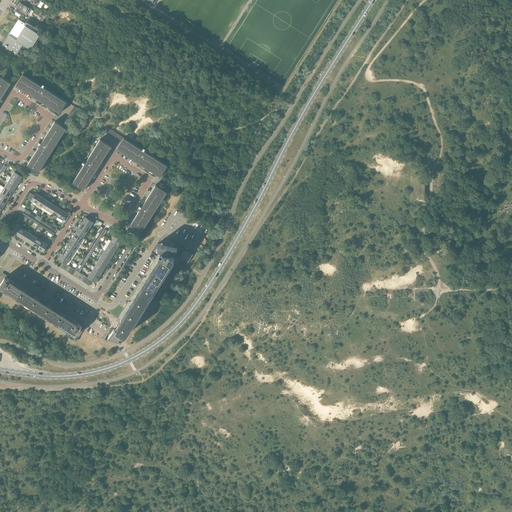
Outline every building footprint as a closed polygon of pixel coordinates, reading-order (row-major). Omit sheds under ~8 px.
[(20,9),(18,12),(25,17),(27,14),(28,15),(32,9),(25,5),(20,2),(18,5),(18,6),(17,8),(20,9)] [(40,30),(26,22),(25,23),(18,19),(10,33),(4,41),(1,47),(13,55),(12,57),(16,60),(24,46),(30,50),(40,34),(38,33),(40,30)] [(23,74),(16,84),(16,85),(16,86),(17,84),(38,98),(38,99),(39,98),(60,112),(59,113),(60,113),(67,102),(67,101),(66,103),(56,96),(45,89),(45,88),(42,86),(41,87),(23,75),(23,74)] [(0,97),(1,96),(10,82),(11,83),(0,75),(1,76),(0,77),(0,97)] [(65,128),(67,129),(67,128),(62,125),(55,121),(56,122),(43,143),(39,141),(38,143),(40,144),(39,146),(40,147),(29,165),(27,164),(27,165),(39,172),(38,171),(65,128)] [(124,137),(121,142),(116,149),(117,149),(118,148),(124,152),(139,162),(138,163),(139,163),(140,162),(161,176),(160,177),(161,177),(168,166),(168,165),(167,167),(145,153),(146,151),(142,149),(142,150),(123,139),(124,138),(124,137)] [(72,183),(84,190),(83,189),(96,168),(98,168),(97,167),(110,146),(112,147),(112,146),(100,139),(101,140),(88,162),(86,161),(85,162),(84,164),(85,165),(74,183),(72,183)] [(15,172),(14,171),(10,177),(18,182),(19,181),(20,182),(21,180),(20,180),(22,176),(18,174),(19,171),(17,170),(15,172)] [(7,182),(15,187),(17,187),(18,186),(16,185),(18,182),(10,177),(7,182)] [(425,200),(427,200),(427,177),(413,177),(413,200),(425,200)] [(4,187),(12,192),(13,193),(14,191),(13,190),(15,187),(7,182),(4,187)] [(128,228),(128,229),(139,236),(140,236),(138,235),(166,192),(167,192),(156,185),(157,186),(143,207),(140,205),(139,207),(141,208),(139,210),(141,211),(129,229),(128,228)] [(0,193),(8,198),(9,197),(10,198),(11,196),(10,195),(12,192),(4,187),(0,193)] [(0,193),(0,199),(5,203),(5,202),(7,203),(8,201),(6,201),(8,198),(0,193)] [(36,193),(31,200),(37,204),(41,196),(36,193)] [(41,196),(37,204),(42,207),(46,200),(41,196)] [(46,200),(42,207),(47,210),(52,203),(46,200)] [(362,202),(354,201),(353,208),(361,209),(362,202)] [(52,203),(47,210),(52,214),(57,207),(52,203)] [(57,207),(52,214),(58,217),(62,210),(57,207)] [(62,210),(58,217),(63,220),(66,222),(69,217),(66,216),(68,213),(67,213),(62,210)] [(82,222),(90,227),(93,222),(85,217),(85,218),(84,217),(83,218),(84,219),(82,222)] [(79,227),(86,232),(90,227),(82,222),(82,223),(80,222),(79,223),(81,224),(79,227)] [(21,228),(16,224),(11,232),(12,232),(17,235),(21,228)] [(75,233),(83,238),(86,232),(79,227),(78,228),(77,227),(76,229),(77,229),(75,233)] [(27,231),(21,228),(17,235),(22,238),(27,231)] [(32,235),(27,231),(22,238),(28,242),(32,235)] [(72,238),(80,243),(83,238),(75,233),(74,232),(73,234),(74,235),(72,238)] [(37,238),(32,235),(28,242),(33,245),(37,238)] [(111,241),(119,246),(119,245),(120,246),(121,244),(120,243),(122,240),(114,235),(111,241)] [(42,241),(37,238),(33,245),(38,248),(42,241)] [(68,243),(76,248),(80,243),(72,238),(70,238),(69,239),(71,240),(68,243)] [(156,256),(155,259),(144,275),(146,276),(145,277),(143,277),(129,300),(131,301),(130,302),(128,301),(124,308),(118,317),(117,319),(116,320),(119,322),(119,323),(118,325),(115,329),(114,329),(108,337),(109,336),(113,338),(112,339),(113,339),(114,337),(117,340),(117,341),(123,333),(125,335),(126,335),(176,257),(175,256),(176,255),(177,253),(180,244),(179,244),(179,245),(177,244),(168,238),(164,245),(157,243),(158,249),(161,250),(160,252),(159,251),(156,256)] [(48,245),(42,241),(38,248),(43,251),(43,252),(48,245)] [(108,246),(115,251),(116,250),(117,251),(118,250),(117,249),(119,246),(111,241),(108,246)] [(65,248),(73,253),(76,248),(68,243),(68,244),(67,243),(66,244),(67,245),(65,248)] [(104,251),(112,256),(114,256),(115,255),(114,254),(115,251),(108,246),(104,251)] [(62,254),(70,259),(73,253),(65,248),(65,249),(64,248),(63,250),(64,250),(62,254)] [(188,263),(193,254),(185,249),(179,257),(188,263)] [(101,256),(109,261),(110,262),(112,260),(110,259),(112,256),(104,251),(101,256)] [(65,263),(66,264),(70,259),(62,254),(61,254),(60,253),(59,255),(61,256),(59,259),(63,262),(65,263)] [(98,262),(106,267),(106,266),(107,267),(108,265),(107,265),(109,261),(101,256),(98,262)] [(94,267),(102,272),(103,271),(104,272),(105,271),(104,270),(106,267),(98,262),(94,267)] [(91,272),(99,277),(101,278),(102,276),(100,275),(102,272),(94,267),(91,272)] [(88,277),(89,278),(91,280),(96,283),(96,282),(97,283),(98,281),(97,280),(99,277),(91,272),(88,277)] [(1,277),(0,278),(0,287),(5,291),(4,293),(5,294),(5,295),(6,295),(6,296),(7,296),(8,296),(8,297),(9,297),(10,297),(11,297),(12,295),(63,327),(62,329),(62,330),(62,331),(63,331),(64,332),(65,333),(66,333),(67,333),(68,333),(69,332),(78,338),(85,326),(82,324),(80,324),(7,278),(7,276),(5,275),(3,274),(1,277)] [(86,331),(96,337),(99,332),(89,327),(86,331)] [(332,357),(333,358),(329,363),(330,364),(335,359),(338,362),(335,366),(334,366),(334,367),(333,367),(335,368),(337,366),(339,367),(340,366),(338,364),(341,362),(333,355),(333,356),(332,357)] [(332,366),(333,367),(334,367),(334,366),(335,366),(338,362),(335,359),(330,364),(332,366)]
